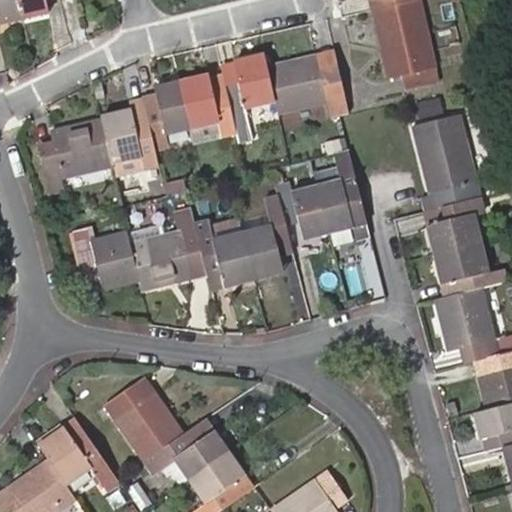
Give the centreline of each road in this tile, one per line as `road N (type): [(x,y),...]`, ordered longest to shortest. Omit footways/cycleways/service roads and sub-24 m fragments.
road 1 (residential): [(213,350),(360,323),(393,329),(409,349),(439,430),(457,511)]
road 2 (residential): [(389,511),(386,463),(349,403),(289,367),(213,350)]
road 3 (residential): [(0,151),(49,326)]
road 4 (residential): [(0,101),(152,23)]
road 5 (residential): [(213,350),(49,326)]
road 6 (residential): [(152,23),(178,26),(295,0)]
